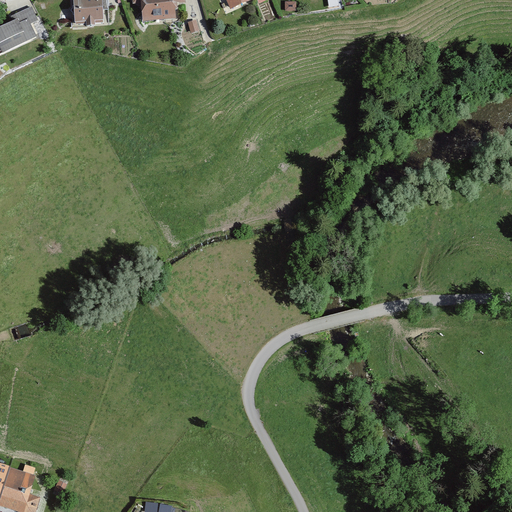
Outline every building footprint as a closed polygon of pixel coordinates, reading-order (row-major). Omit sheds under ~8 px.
[(84,0),(84,1),(67,1),(67,24),(79,24),(79,28),(86,28),(86,23),(95,23),(95,15),(103,15),(103,0),(84,0)] [(126,0),(127,9),(133,8),(134,25),(167,23),(166,7),(178,6),(177,0),(126,0)] [(217,0),(221,11),(246,3),(244,0),(217,0)] [(14,26),(0,32),(0,38),(8,55),(41,39),(35,25),(39,23),(33,9),(11,20),(14,26)] [(192,33),(200,31),(198,20),(190,21),(192,33)] [(190,33),(187,23),(180,24),(182,35),(190,33)] [(35,496),(41,476),(2,464),(5,455),(0,453),(0,509),(0,510),(1,507),(16,511),(42,511),(46,500),(35,496)] [(61,483),(57,492),(66,496),(69,486),(61,483)]
